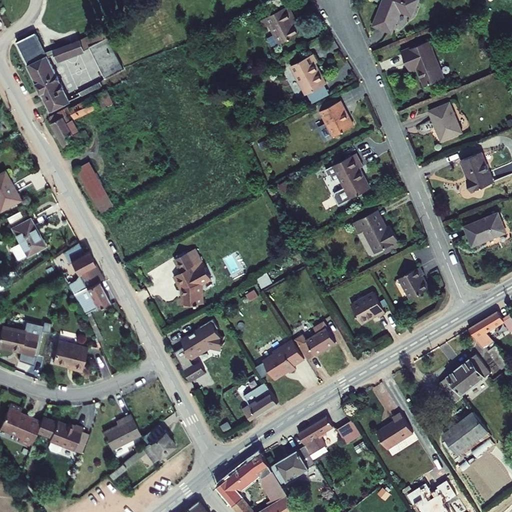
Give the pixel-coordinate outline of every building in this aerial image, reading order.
[(413,14),(418,0),(386,0),(384,4),(382,4),(374,23),(393,31),(402,9),(413,14)] [(266,21),(270,29),(275,27),(284,46),(304,36),(298,24),(301,23),(294,8),(266,21)] [(15,44),(26,66),(47,109),(49,113),(56,109),(69,102),(49,62),(69,54),(88,47),(104,80),(79,93),(80,96),(105,85),(126,74),(110,39),(105,30),(75,41),(68,44),(45,54),(35,34),(15,44)] [(410,70),(419,67),(426,84),(445,77),(430,40),(402,51),(410,70)] [(293,67),(307,96),(328,86),(318,66),(321,64),(317,56),(293,67)] [(57,140),(62,148),(88,136),(83,130),(80,131),(75,121),(70,123),(67,117),(74,114),(77,119),(100,108),(101,111),(115,103),(109,91),(82,105),(66,108),(46,117),(57,140)] [(333,132),(352,123),(346,112),(348,111),(343,101),(323,110),(333,132)] [(430,110),(437,126),(440,125),(445,139),(463,132),(451,101),(430,110)] [(461,159),(466,173),(468,172),(471,179),(467,181),(471,191),(493,182),(482,151),(461,159)] [(357,153),(327,168),(332,179),(340,175),(345,185),(331,192),(338,206),(371,189),(360,168),(364,166),(357,153)] [(113,206),(90,162),(77,168),(100,214),(113,206)] [(0,174),(0,214),(23,202),(6,171),(0,174)] [(399,242),(392,227),(386,230),(378,211),(355,222),(360,233),(364,230),(375,253),(399,242)] [(466,226),(473,243),(490,236),(491,238),(507,232),(500,212),(466,226)] [(18,263),(27,258),(48,248),(32,217),(11,228),(19,244),(10,249),(18,263)] [(75,294),(91,286),(93,286),(100,284),(102,281),(87,253),(85,254),(79,243),(70,249),(64,254),(77,275),(79,278),(69,285),(75,294)] [(179,273),(176,275),(178,282),(176,284),(181,296),(184,308),(199,307),(199,305),(203,304),(202,289),(202,287),(205,284),(212,281),(211,276),(203,262),(195,249),(173,261),(179,273)] [(399,278),(410,300),(429,291),(422,277),(424,276),(421,268),(399,278)] [(260,287),(271,283),(268,273),(257,277),(260,287)] [(111,305),(100,284),(93,286),(91,286),(81,291),(79,292),(75,294),(86,314),(111,305)] [(353,304),(363,323),(379,315),(381,317),(388,314),(376,292),(353,304)] [(500,311),(469,331),(484,351),(496,342),(501,339),(493,328),(506,320),(504,318),(500,311)] [(93,316),(88,318),(99,342),(103,340),(93,316)] [(212,321),(180,339),(182,349),(174,354),(183,371),(193,366),(190,361),(210,349),(221,352),(224,344),(222,332),(216,328),(212,321)] [(303,345),(310,356),(337,341),(325,321),(315,327),(319,335),(309,340),(305,333),(299,336),(303,345)] [(6,322),(1,343),(24,349),(24,350),(37,353),(42,333),(29,330),(30,328),(6,322)] [(305,361),(293,339),(275,350),(276,352),(261,361),(266,372),(274,381),(286,373),(284,370),(289,367),(291,371),(305,361)] [(72,370),(78,372),(83,374),(88,348),(59,340),(53,365),(68,368),(72,370)] [(502,360),(507,357),(499,346),(495,350),(502,360)] [(485,378),(471,359),(437,384),(450,402),(485,378)] [(193,366),(183,371),(190,382),(205,373),(199,363),(193,366)] [(264,384),(244,396),(249,405),(242,409),(250,423),(277,404),(264,384)] [(18,443),(30,448),(37,436),(38,435),(39,432),(42,421),(22,412),(24,408),(10,403),(0,429),(0,430),(20,439),(18,443)] [(414,431),(401,412),(393,417),(395,420),(377,431),(387,448),(414,431)] [(112,451),(142,436),(138,429),(131,413),(117,421),(118,424),(103,432),(112,451)] [(327,413),(297,431),(307,447),(314,457),(328,447),(321,435),(325,433),(323,430),(333,424),(327,413)] [(471,414),(448,430),(462,449),(484,434),(471,414)] [(74,427),(58,421),(44,416),(42,421),(39,432),(38,435),(51,439),(49,442),(50,443),(48,448),(49,449),(50,451),(52,452),(55,453),(57,454),(60,453),(61,451),(61,450),(62,449),(63,448),(67,449),(81,455),(90,435),(83,432),(83,427),(76,425),(74,427)] [(343,438),(359,429),(352,417),(337,426),(343,438)] [(228,421),(220,427),(223,432),(231,428),(228,421)] [(177,448),(162,423),(142,437),(147,446),(109,476),(113,480),(150,454),(156,463),(177,448)] [(462,449),(448,430),(439,436),(453,456),(462,449)] [(283,486),(318,464),(314,457),(307,447),(270,470),(283,486)] [(277,505),(290,495),(283,486),(270,470),(261,458),(220,489),(235,507),(243,501),(234,490),(254,475),(277,505)] [(456,492),(447,477),(436,483),(438,485),(436,486),(438,489),(433,492),(427,482),(408,494),(414,503),(416,502),(421,511),(448,511),(451,511),(444,500),(456,492)] [(261,511),(296,511),(297,511),(290,495),(277,505),(261,511)]
